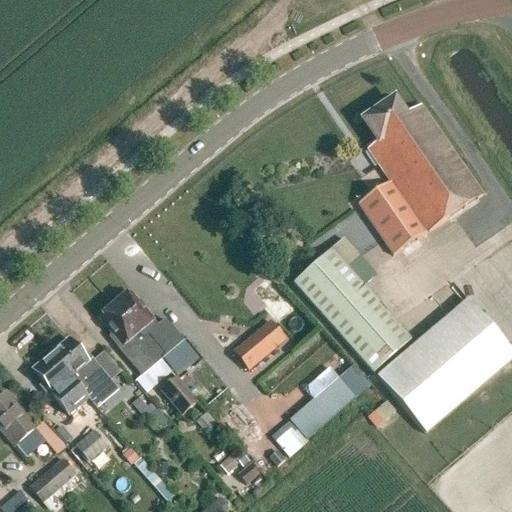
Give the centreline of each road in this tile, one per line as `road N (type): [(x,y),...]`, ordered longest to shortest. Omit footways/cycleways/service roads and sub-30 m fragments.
road 1 (tertiary): [(0,321),(246,111),(359,46),(470,9)]
road 2 (unknown): [(392,33),(485,187),(477,209),(387,289)]
